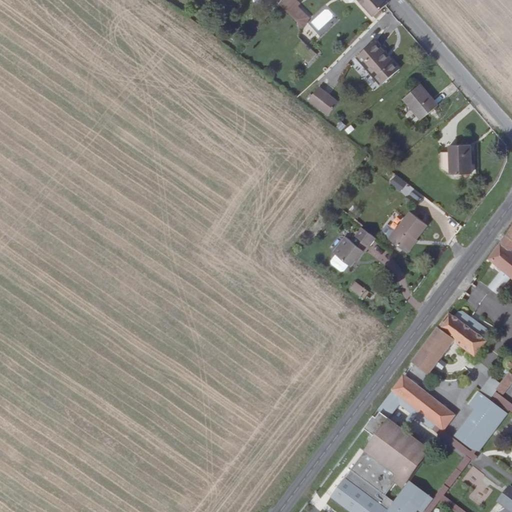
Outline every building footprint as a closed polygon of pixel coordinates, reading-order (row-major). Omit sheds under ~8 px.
[(312,16),(294,0),(280,0),(276,5),(301,28),(312,16)] [(388,10),(378,0),(357,0),(377,21),(388,10)] [(314,50),(297,35),(288,44),(306,60),(314,50)] [(402,71),(379,44),(361,59),(384,87),(402,71)] [(438,105),(422,86),(406,99),(423,119),(438,105)] [(342,104),(322,89),(313,101),(334,116),(342,104)] [(451,145),(451,153),(443,153),(443,168),(452,169),(451,175),(473,175),(472,145),(451,145)] [(395,174),(388,183),(400,192),(407,183),(395,174)] [(412,251),(430,227),(412,214),(395,238),(412,251)] [(387,238),(394,230),(387,224),(380,232),(387,238)] [(347,241),(334,258),(336,260),(332,265),(346,276),(351,270),(354,272),(360,263),(363,264),(376,246),(362,234),(352,245),(347,241)] [(511,242),(506,237),(489,260),(511,276),(511,242)] [(371,296),(359,288),(354,294),(366,302),(371,296)] [(462,314),(459,315),(454,320),(484,343),(488,338),(488,334),(462,314)] [(484,343),(454,320),(448,316),(411,365),(430,380),(456,348),(476,363),(489,346),(484,343)] [(511,362),(507,362),(505,364),(503,367),(503,370),(503,372),(500,376),(507,381),(498,394),(505,399),(511,390),(511,362)] [(455,417),(401,377),(360,432),(371,441),(348,473),(381,499),(390,488),(387,485),(393,477),(404,486),(428,453),(387,423),(400,408),(428,429),(433,423),(445,432),(455,417)] [(476,412),(458,436),(477,451),(505,413),(481,394),(471,407),(476,412)] [(509,416),(505,413),(477,451),(480,454),(509,416)] [(390,488),(398,494),(404,486),(393,477),(387,485),(390,488)] [(373,511),(339,486),(328,502),(341,511),(373,511)] [(511,511),(511,492),(502,506),(509,511),(511,511)]
